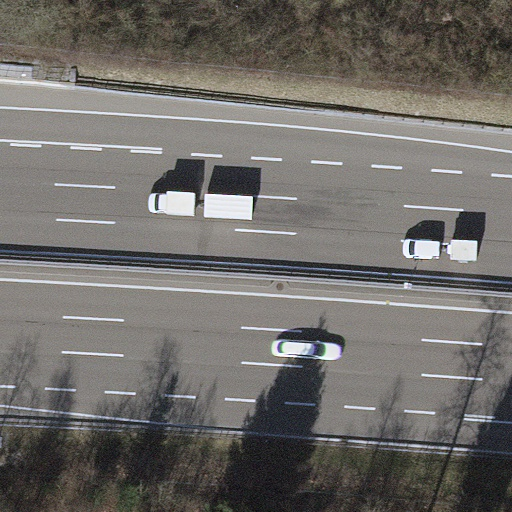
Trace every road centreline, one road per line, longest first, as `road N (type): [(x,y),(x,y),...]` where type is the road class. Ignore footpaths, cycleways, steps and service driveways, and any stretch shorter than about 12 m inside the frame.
road 1 (motorway): [(0,333),(511,366)]
road 2 (motorway): [(511,231),(0,198)]
